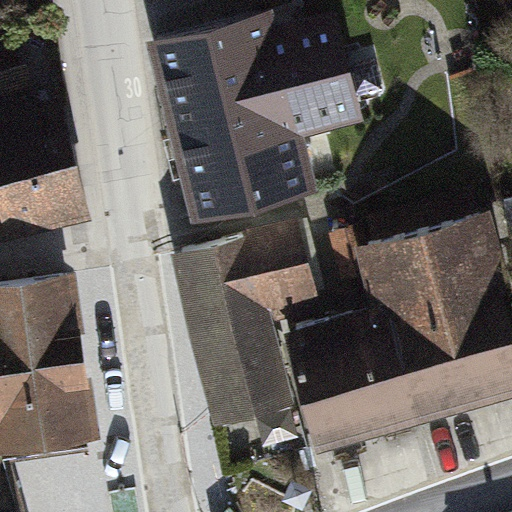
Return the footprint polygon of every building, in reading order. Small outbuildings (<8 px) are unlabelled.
[(272,5),(160,32),(201,202),(308,176),(292,114),(358,98),(335,6),(276,20),(272,5)] [(25,68),(0,74),(0,182),(9,220),(84,202),(58,95),(33,101),(25,68)] [(292,329),(319,427),(511,373),(511,356),(479,213),(361,245),(379,305),(292,329)] [(297,220),(183,250),(225,411),(297,392),(276,311),(318,300),(297,220)] [(83,434),(65,266),(0,278),(0,511),(17,511),(2,446),(83,434)]
